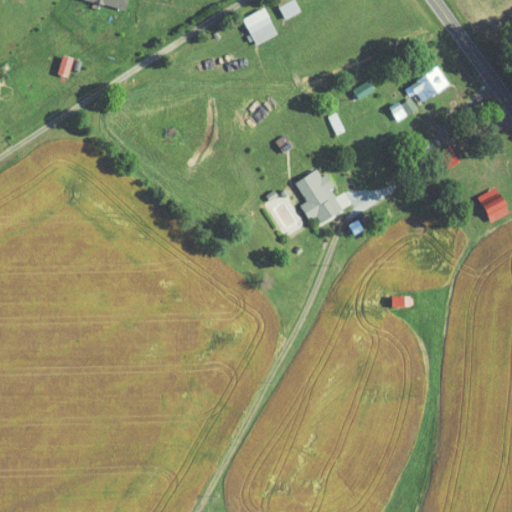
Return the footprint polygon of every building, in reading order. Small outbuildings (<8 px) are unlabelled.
[(84,0),(120,8),(121,0),(84,0)] [(296,11),(290,0),(286,0),(274,6),(281,19),(296,11)] [(274,33),(260,6),(238,18),(252,45),(274,33)] [(52,72),(63,74),(67,55),(56,53),(52,72)] [(412,92),(417,100),(444,82),(432,64),(400,85),(406,96),(412,92)] [(414,107),(407,96),(398,102),(404,113),(414,107)] [(403,114),(395,102),(385,108),(393,120),(403,114)] [(338,208),(326,187),(330,185),(323,171),(317,175),(312,167),(290,180),(301,200),(296,203),(304,218),(313,214),(317,221),(338,208)] [(471,196),(485,221),(504,212),(490,186),(471,196)] [(385,295),(385,305),(406,304),(406,294),(385,295)]
